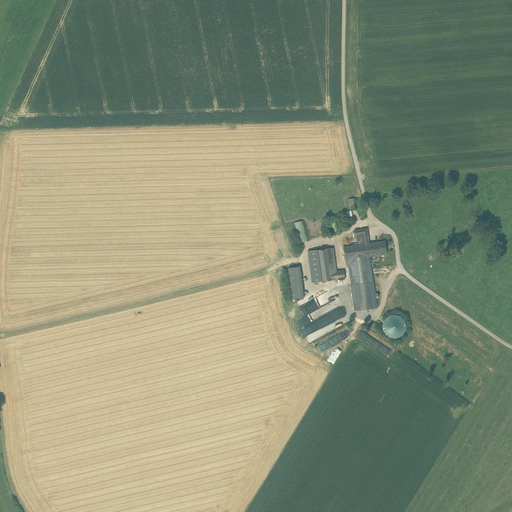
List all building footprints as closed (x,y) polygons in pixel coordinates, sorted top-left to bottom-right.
[(301,242),(308,240),(303,220),(296,222),(301,242)] [(367,228),(354,230),(355,235),(356,235),(357,245),(367,243),(369,243),(367,228)] [(369,243),(367,243),(369,256),(386,253),(385,241),(369,243)] [(357,245),(343,246),(346,264),(348,263),(351,285),(373,282),(369,256),(367,243),(357,245)] [(328,249),(316,250),(321,281),(332,280),(331,272),(329,257),(328,249)] [(314,282),(321,281),(316,250),(307,251),(309,262),(311,262),(314,282)] [(300,266),(288,268),(292,299),(304,297),(300,266)] [(351,285),(355,310),(376,308),(373,282),(351,285)] [(300,327),(342,307),(338,299),(296,319),(300,327)] [(394,315),(390,316),(386,318),(384,322),(382,326),(383,330),(385,334),(389,337),(393,338),(398,337),(402,335),(404,331),(405,327),(405,323),(402,319),(399,316),(394,315)] [(306,336),(310,343),(341,325),(338,319),(306,336)]
